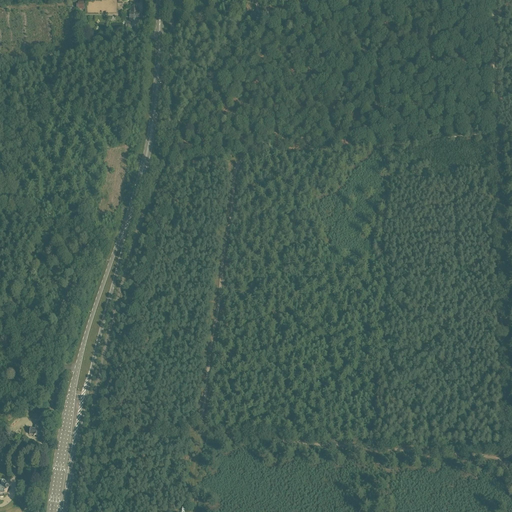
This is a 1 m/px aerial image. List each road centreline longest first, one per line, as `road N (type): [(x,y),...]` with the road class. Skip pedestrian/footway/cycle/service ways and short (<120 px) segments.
road 1 (track): [(198,436),(235,173),(317,59),(331,0)]
road 2 (track): [(511,483),(506,459),(479,454),(198,436)]
road 3 (primary): [(124,233),(72,380),(53,511)]
road 4 (primary): [(66,511),(124,233)]
road 5 (primary): [(124,233),(152,127),(158,0)]
road 6 (track): [(497,202),(505,424)]
road 7 (track): [(0,64),(217,21)]
